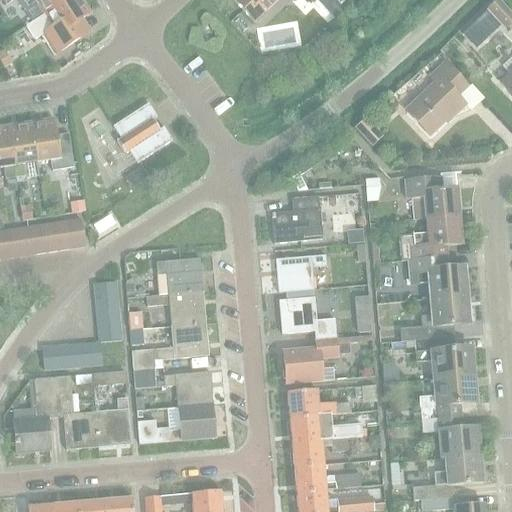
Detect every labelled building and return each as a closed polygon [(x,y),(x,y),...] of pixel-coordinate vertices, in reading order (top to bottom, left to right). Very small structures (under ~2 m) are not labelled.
[(0,0),(5,6),(13,0),(15,0),(23,11),(36,3),(44,15),(67,0),(0,0)] [(67,0),(44,15),(25,28),(33,41),(39,37),(52,57),(79,39),(71,26),(89,14),(80,0),(67,0)] [(231,0),(253,24),(278,0),(289,0),(291,2),(293,0),(231,0)] [(344,0),(325,0),(341,15),(351,6),(344,0)] [(511,25),(511,17),(497,1),(485,12),(505,32),(511,25)] [(11,65),(4,52),(0,54),(0,63),(3,70),(11,65)] [(456,98),(466,88),(445,64),(430,78),(436,84),(405,112),(429,137),(451,116),(453,117),(464,107),(456,98)] [(511,73),(500,84),(511,97),(511,73)] [(125,155),(127,153),(128,153),(136,165),(171,142),(163,128),(158,131),(152,121),(156,118),(147,105),(112,128),(119,140),(116,142),(116,141),(115,142),(124,156),(125,156),(125,155)] [(30,124),(36,164),(49,162),(51,172),(73,169),(68,135),(56,137),(53,120),(30,124)] [(364,120),(354,130),(371,148),(381,138),(364,120)] [(23,166),(36,164),(30,124),(6,128),(14,179),(24,178),(23,166)] [(0,128),(0,169),(2,169),(4,181),(14,179),(6,128),(0,128)] [(424,222),(459,220),(456,190),(441,192),(440,180),(404,183),(405,202),(411,202),(413,223),(424,222)] [(273,246),(321,242),(318,199),(291,201),(292,214),(270,216),(273,246)] [(31,222),(29,208),(19,209),(22,224),(31,222)] [(400,265),(408,264),(446,261),(445,248),(461,247),(459,220),(424,222),(425,237),(398,239),(400,265)] [(80,221),(66,223),(71,251),(84,249),(80,221)] [(66,223),(54,225),(58,252),(71,251),(66,223)] [(46,254),(58,252),(54,225),(42,227),(46,254)] [(34,256),(46,254),(42,227),(30,228),(34,256)] [(23,258),(34,256),(30,228),(18,230),(23,258)] [(11,260),(23,258),(18,230),(7,232),(11,260)] [(7,232),(0,232),(0,261),(11,260),(7,232)] [(311,270),(325,268),(324,258),(275,262),(277,295),(313,292),(311,270)] [(168,297),(202,294),(199,261),(156,265),(157,277),(167,276),(168,297)] [(447,272),(446,261),(408,264),(409,277),(414,276),(415,287),(428,286),(429,302),(465,299),(463,271),(447,272)] [(92,286),(94,298),(116,296),(115,283),(92,286)] [(127,310),(147,308),(147,309),(169,307),(171,329),(205,326),(202,294),(168,297),(126,301),(127,310)] [(95,309),(117,307),(116,296),(94,298),(95,309)] [(399,344),(413,343),(452,340),(451,328),(468,326),(465,299),(429,302),(430,318),(418,319),(419,330),(398,331),(399,344)] [(315,342),(334,340),(332,322),(316,323),(313,300),(277,303),(280,336),(314,333),(315,342)] [(118,318),(117,307),(95,309),(96,320),(118,318)] [(140,315),(127,316),(129,333),(142,332),(140,315)] [(119,329),(118,318),(96,320),(97,332),(119,329)] [(205,326),(171,329),(173,350),(155,352),(156,363),(208,358),(205,326)] [(99,344),(121,342),(119,329),(97,332),(98,344),(99,344)] [(130,348),(143,346),(142,332),(129,333),(130,348)] [(431,364),(432,382),(473,379),(470,350),(453,352),(452,340),(413,343),(415,365),(431,364)] [(314,344),(314,350),(282,353),(285,386),(321,383),(318,360),(338,359),(336,342),(314,344)] [(101,366),(99,344),(98,344),(86,345),(89,367),(101,366)] [(86,345),(76,346),(78,368),(89,367),(86,345)] [(64,347),(66,369),(78,368),(76,346),(64,347)] [(64,347),(53,348),(55,370),(66,369),(64,347)] [(55,370),(53,348),(41,349),(43,372),(55,370)] [(132,372),(154,371),(152,352),(131,354),(132,372)] [(155,390),(154,371),(132,372),(133,391),(155,390)] [(93,388),(125,385),(124,373),(91,376),(93,388)] [(178,410),(212,407),(209,375),(162,379),(163,389),(176,388),(178,410)] [(98,449),(95,416),(73,418),(70,378),(51,380),(54,420),(63,419),(65,452),(98,449)] [(418,401),(419,415),(413,416),(413,423),(420,423),(459,419),(458,407),(475,406),(473,379),(432,382),(434,400),(418,401)] [(54,420),(51,380),(33,381),(36,421),(13,423),(16,456),(49,454),(46,420),(54,420)] [(288,420),(329,417),(333,417),(350,416),(349,405),(332,407),(317,408),(316,392),(286,395),(288,420)] [(130,447),(127,416),(126,401),(116,401),(117,414),(95,416),(98,449),(130,447)] [(212,407),(178,410),(180,432),(168,433),(168,430),(156,431),(155,423),(136,424),(138,447),(168,444),(215,440),(212,407)] [(288,420),(290,445),(346,441),(361,439),(360,426),(331,429),(329,417),(288,420)] [(439,461),(444,461),(479,458),(477,431),(460,432),(459,419),(420,423),(421,435),(437,434),(439,461)] [(290,445),(293,470),(322,467),(320,449),(330,448),(330,456),(347,454),(346,441),(290,445)] [(435,489),(426,490),(411,491),(413,503),(420,503),(435,502),(452,500),(452,499),(451,487),(481,485),(479,458),(444,461),(445,475),(433,476),(435,489)] [(397,465),(389,466),(391,487),(399,487),(397,465)] [(325,492),(347,490),(360,489),(359,476),(332,478),(332,486),(324,486),(322,467),(293,470),(295,495),(325,492)] [(295,495),(296,511),(384,511),(384,506),(372,507),(372,500),(335,504),(336,511),(326,511),(325,492),(295,495)] [(191,511),(221,511),(220,493),(144,500),(144,511),(159,511),(160,508),(181,506),(181,502),(191,501),(191,511)] [(435,502),(420,503),(420,511),(432,511),(436,511),(451,510),(451,511),(483,511),(483,508),(460,510),(459,499),(452,499),(452,500),(435,502)] [(131,511),(130,500),(103,503),(104,511),(131,511)] [(77,511),(104,511),(103,503),(77,505),(77,511)]
